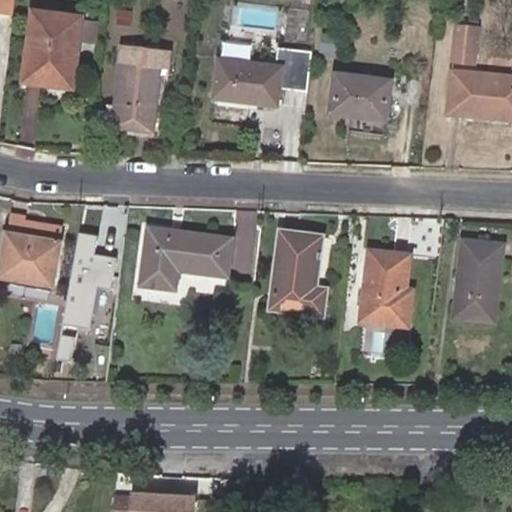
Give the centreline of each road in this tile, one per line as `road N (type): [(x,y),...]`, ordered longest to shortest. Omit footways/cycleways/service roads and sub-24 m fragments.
road 1 (residential): [(0,166),(511,197)]
road 2 (tertiary): [(0,419),(70,427),(511,429)]
